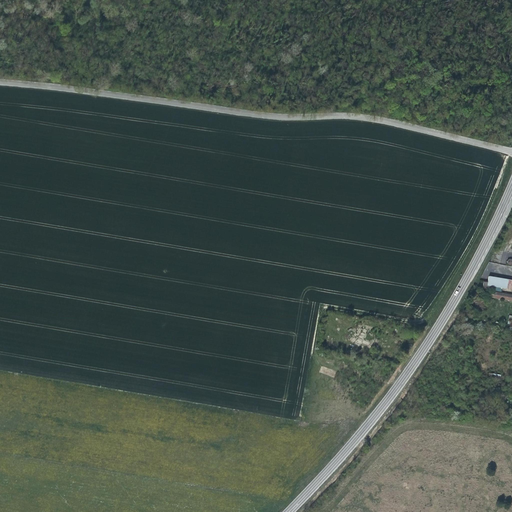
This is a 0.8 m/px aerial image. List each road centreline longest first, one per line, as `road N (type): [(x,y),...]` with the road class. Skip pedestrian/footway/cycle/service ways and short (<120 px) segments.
road 1 (tertiary): [(511,149),(361,114),(270,115),(0,84)]
road 2 (primary): [(289,511),(423,351),(511,193)]
